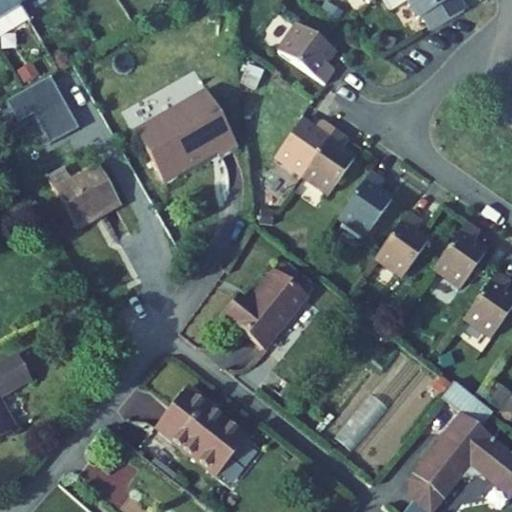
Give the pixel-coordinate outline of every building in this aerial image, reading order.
[(0,0),(0,36),(29,21),(20,6),(15,0),(0,0)] [(406,2),(418,22),(421,19),(430,32),(465,11),(458,0),(381,0),(387,9),(392,10),(406,2)] [(305,33),(286,61),(325,87),(333,74),(333,69),(326,65),(334,52),(305,33)] [(52,78),(8,103),(20,124),(35,116),(51,146),(80,130),(52,78)] [(0,103),(8,100),(3,88),(0,89),(0,103)] [(163,185),(216,155),(218,157),(237,146),(207,92),(134,133),(163,185)] [(308,169),(335,130),(323,122),(318,122),(314,130),(301,121),(281,150),(308,169)] [(347,139),(335,130),(308,169),(335,188),(355,159),(343,150),(348,143),(347,139)] [(75,226),(118,201),(98,167),(72,181),(65,169),(48,179),(75,226)] [(384,180),(371,171),(338,219),(366,239),(392,200),(380,192),(384,185),(384,180)] [(421,222),(408,213),(381,251),(409,270),(429,242),(416,233),(421,225),(421,222)] [(479,232),(466,223),(439,261),(467,281),(487,252),(475,243),(479,236),(479,232)] [(509,281),(497,272),(470,311),(498,330),(511,309),(511,297),(505,292),(510,286),(509,281)] [(265,350),(305,300),(272,274),(247,305),(240,299),(225,318),(265,350)] [(0,438),(15,429),(0,403),(0,399),(31,382),(17,357),(0,366),(0,438)] [(436,511),(461,481),(482,478),(510,501),(511,498),(511,456),(480,431),(493,415),(454,383),(441,400),(459,415),(408,481),(415,499),(404,511),(436,511)] [(511,394),(492,383),(481,401),(511,419),(511,394)] [(154,430),(217,479),(247,440),(184,392),(154,430)]
